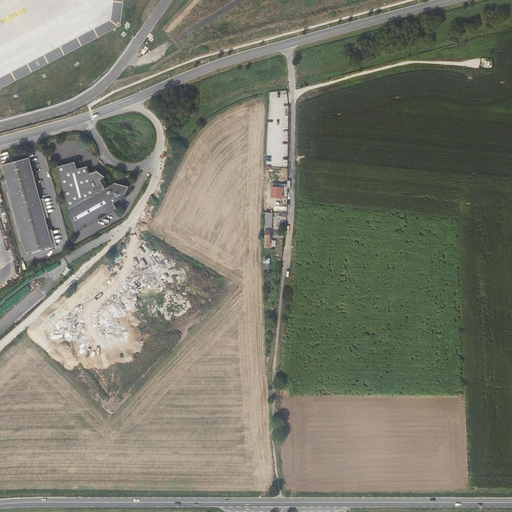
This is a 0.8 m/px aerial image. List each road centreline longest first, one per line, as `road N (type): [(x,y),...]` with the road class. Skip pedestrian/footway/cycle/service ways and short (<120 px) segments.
road 1 (unclassified): [(454,0),(232,59),(124,104),(0,141)]
road 2 (primary): [(220,502),(0,505)]
road 3 (track): [(282,503),(273,381),(283,294)]
road 4 (track): [(293,95),(481,53)]
road 5 (primary): [(511,503),(338,503)]
road 6 (unknown): [(31,132),(62,240),(26,260)]
